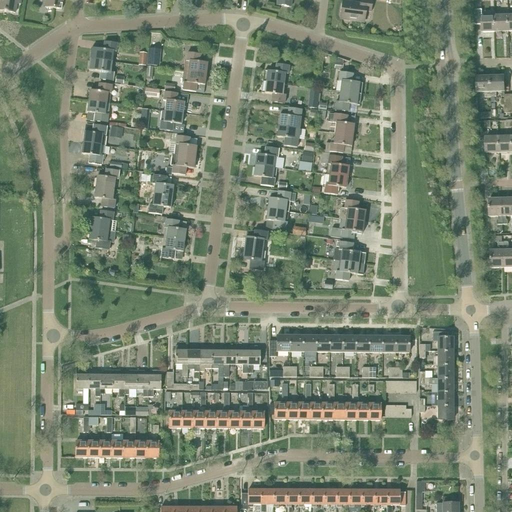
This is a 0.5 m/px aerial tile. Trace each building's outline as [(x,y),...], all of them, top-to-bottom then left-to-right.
[(21,2),(21,0),(0,0),(0,1),(0,10),(4,12),(6,12),(15,14),(17,2),(21,2)] [(45,0),(45,8),(61,10),(62,0),(45,0)] [(371,12),(372,0),(370,0),(360,0),(360,4),(344,2),(341,19),(362,22),(364,11),(371,12)] [(482,32),(495,32),(495,16),(482,17),(482,32)] [(495,32),(509,32),(508,16),(495,16),(495,32)] [(89,60),(112,63),(113,53),(115,53),(117,45),(104,43),(103,51),(91,49),(89,60)] [(148,50),(147,66),(157,67),(158,51),(148,50)] [(139,53),(138,66),(145,67),(146,54),(139,53)] [(200,55),(187,54),(186,62),(184,61),(183,72),(206,75),(207,65),(199,63),(200,55)] [(110,74),(112,63),(89,60),(88,71),(100,73),(99,80),(112,82),(113,74),(110,74)] [(264,72),(263,82),(284,85),(285,75),(287,75),(288,67),(276,65),(275,73),(264,72)] [(182,83),(183,83),(182,91),(195,93),(196,85),(204,86),(206,75),(183,72),(182,83)] [(341,82),(340,93),(360,95),(362,84),(351,83),(352,75),(339,73),(338,82),(341,82)] [(123,85),(124,78),(115,77),(114,84),(123,85)] [(491,97),(490,77),(476,78),(477,93),(484,93),(485,97),(491,97)] [(503,77),(490,77),(491,97),(496,97),(496,93),(504,92),(503,77)] [(284,85),(263,82),(261,94),(272,95),(271,103),(283,104),(284,96),(282,96),(284,85)] [(116,87),(111,87),(98,85),(97,93),(89,92),(88,102),(109,105),(111,91),(115,92),(116,87)] [(157,96),(158,90),(144,88),(143,96),(149,97),(149,95),(157,96)] [(164,112),(182,115),(184,104),(176,103),(177,95),(164,93),(163,102),(165,102),(164,112)] [(360,95),(340,93),(338,103),(335,103),(334,111),(347,113),(348,105),(359,106),(360,95)] [(93,122),(106,123),(109,105),(88,102),(87,113),(94,114),(93,122)] [(142,109),(140,129),(147,129),(150,110),(142,109)] [(280,116),(278,127),(299,130),(301,111),(288,109),(287,117),(280,116)] [(318,111),(317,120),(324,121),(325,112),(318,111)] [(161,112),(160,122),(159,130),(172,132),(173,124),(181,125),(182,115),(164,112),(161,112)] [(335,124),(334,134),(352,136),(353,126),(345,125),(346,117),(334,115),(333,124),(335,124)] [(106,128),(93,126),(85,125),(83,144),(103,146),(106,128)] [(117,127),(116,128),(108,127),(107,135),(115,136),(116,132),(121,133),(122,128),(117,127)] [(299,130),(278,127),(277,137),(284,139),(283,146),(296,148),(299,130)] [(352,136),(334,134),(333,140),(332,139),(330,141),(330,145),(325,144),(324,154),(333,155),(333,153),(342,154),(342,146),(351,147),(352,136)] [(175,146),(174,155),(195,158),(196,148),(188,147),(189,139),(176,137),(175,146)] [(499,154),(511,153),(511,143),(511,137),(499,138),(499,154)] [(486,154),(499,154),(499,138),(485,138),(486,154)] [(313,153),(314,145),(305,143),(303,151),(313,153)] [(103,146),(83,144),(81,155),(89,156),(88,164),(101,165),(102,160),(104,160),(105,155),(102,155),(103,146)] [(256,155),(254,166),(273,169),(274,158),(276,159),(277,150),(264,149),(263,157),(256,155)] [(312,153),(302,152),(301,161),(311,163),(312,153)] [(321,164),(327,165),(326,176),(346,178),(348,167),(340,166),(341,159),(333,157),(333,155),(324,154),(322,154),(321,164)] [(172,166),(172,168),(167,167),(166,175),(171,176),(172,174),(184,176),(185,168),(193,169),(195,158),(174,155),(172,155),(170,166),(172,166)] [(310,172),(311,163),(301,161),(299,161),(298,170),(310,172)] [(273,169),(254,166),(253,177),(261,178),(260,186),(273,188),(274,179),(271,179),(273,169)] [(95,188),(113,190),(115,180),(117,180),(118,172),(105,171),(104,179),(97,177),(95,188)] [(166,179),(153,177),(149,176),(148,184),(155,185),(153,195),(171,198),(173,187),(165,186),(166,179)] [(345,189),(346,178),(326,176),(328,176),(327,186),(324,186),(323,194),(336,196),(337,188),(345,189)] [(112,201),(113,190),(95,188),(94,199),(101,200),(100,208),(113,210),(114,202),(112,201)] [(294,195),(290,194),(277,193),(276,200),(268,199),(267,210),(288,213),(289,202),(293,203),(294,195)] [(170,209),(171,198),(153,195),(152,206),(149,206),(148,214),(161,216),(162,208),(170,209)] [(506,217),(511,216),(511,199),(502,200),(502,224),(507,224),(507,220),(506,220),(506,217)] [(497,224),(502,224),(502,200),(489,200),(489,217),(497,217),(497,220),(496,220),(497,224)] [(364,223),(365,212),(357,211),(358,203),(345,201),(344,210),(342,209),(340,211),(339,218),(340,220),(346,221),(364,223)] [(285,232),(286,224),(287,224),(288,213),(267,210),(266,221),(273,222),(272,230),(285,232)] [(116,222),(112,222),(113,214),(100,213),(99,220),(91,219),(90,230),(114,233),(116,222)] [(165,221),(163,239),(184,241),(185,231),(177,230),(178,223),(165,221)] [(362,234),(364,223),(346,221),(344,231),(342,231),(341,239),(354,241),(355,233),(362,234)] [(108,250),(109,245),(109,243),(109,242),(113,243),(114,233),(90,230),(88,241),(96,242),(95,249),(108,251),(108,250)] [(245,239),(244,250),(262,252),(264,242),(266,242),(267,234),(254,232),(253,240),(245,239)] [(184,241),(163,239),(161,258),(174,259),(175,252),(183,253),(184,241)] [(340,262),(364,265),(365,255),(352,253),(353,245),(340,243),(339,252),(341,252),(340,262)] [(491,269),(504,268),(503,243),(497,243),(498,247),(499,247),(499,252),(490,252),(491,269)] [(504,268),(511,268),(511,251),(507,252),(507,247),(508,247),(508,243),(503,243),(504,268)] [(262,252),(244,250),(243,261),(250,262),(249,270),(262,271),(265,253),(262,252)] [(362,276),(364,265),(340,262),(334,261),(333,272),(336,273),(335,281),(348,282),(349,274),(362,276)] [(332,290),(333,282),(324,281),(323,289),(332,290)] [(276,352),(290,352),(290,336),(276,336),(276,342),(269,342),(269,358),(276,358),(276,352)] [(290,336),(290,352),(303,352),(303,336),(290,336)] [(303,352),(316,352),(316,337),(303,336),(303,352)] [(316,337),(316,352),(329,353),(329,337),(316,337)] [(329,353),(342,353),(342,337),(329,337),(329,353)] [(342,337),(342,353),(355,353),(356,337),(342,337)] [(355,353),(369,353),(369,337),(356,337),(355,353)] [(369,337),(369,353),(382,353),(382,337),(369,337)] [(382,353),(395,353),(395,337),(382,337),(382,353)] [(395,337),(395,353),(408,353),(409,337),(395,337)] [(438,338),(438,352),(453,352),(453,338),(438,338)] [(183,351),(183,346),(175,346),(175,365),(182,365),(182,378),(187,378),(187,370),(187,351),(183,351)] [(204,370),(211,370),(212,346),(211,346),(211,351),(199,351),(199,372),(204,372),(204,370)] [(223,351),(219,351),(219,346),(212,346),(211,370),(218,370),(218,378),(223,378),(223,351)] [(228,378),(229,365),(235,365),(236,347),(227,346),(227,351),(223,351),(223,378),(228,378)] [(242,374),(247,374),(248,352),(244,352),(244,347),(236,347),(235,365),(242,365),(242,374)] [(252,347),(252,352),(248,352),(247,374),(253,374),(253,366),(260,366),(260,347),(252,347)] [(199,351),(188,351),(187,351),(187,370),(194,370),(194,372),(199,372),(199,351)] [(438,365),(453,365),(453,352),(438,352),(438,365)] [(453,379),(453,365),(438,365),(438,379),(453,379)] [(104,371),(104,376),(100,376),(100,395),(105,395),(105,390),(112,390),(112,371),(104,371)] [(112,390),(118,390),(118,399),(124,399),(124,395),(124,376),(120,376),(120,371),(112,371),(112,390)] [(124,376),(124,395),(129,395),(129,390),(136,390),(136,371),(128,371),(128,376),(124,376)] [(148,376),(144,376),(144,372),(136,371),(136,390),(143,390),(143,397),(148,397),(148,376)] [(148,376),(148,397),(153,397),(153,390),(160,390),(160,371),(152,371),(152,376),(148,376)] [(76,390),(88,390),(88,376),(76,375),(76,390)] [(88,376),(88,390),(95,390),(95,397),(100,397),(100,395),(100,376),(88,376)] [(166,390),(187,390),(187,385),(173,385),(173,378),(166,378),(166,390)] [(438,379),(438,380),(429,379),(428,385),(438,385),(438,393),(453,393),(453,379),(438,379)] [(437,406),(453,406),(453,393),(438,393),(437,406)] [(274,420),(285,420),(286,404),(274,404),(274,420)] [(286,404),(285,420),(297,420),(297,404),(286,404)] [(297,420),(309,420),(309,404),(297,404),(297,420)] [(309,404),(309,420),(321,420),(321,404),(309,404)] [(321,404),(321,420),(332,420),(332,404),(321,404)] [(344,404),(332,404),(332,420),(344,420),(344,404)] [(344,420),(356,421),(356,405),(344,404),(344,420)] [(104,405),(99,405),(99,416),(112,416),(112,411),(104,411),(104,405)] [(356,405),(356,421),(368,421),(368,405),(356,405)] [(368,405),(368,421),(379,421),(380,405),(368,405)] [(453,420),(453,406),(437,406),(437,420),(453,420)] [(124,408),(124,416),(136,416),(136,408),(124,408)] [(147,416),(147,408),(136,408),(136,416),(147,416)] [(192,412),(192,409),(181,409),(181,412),(180,428),(192,428),(192,412)] [(169,428),(180,428),(181,412),(169,412),(169,428)] [(192,428),(204,428),(204,412),(192,412),(192,428)] [(204,412),(204,428),(216,429),(216,413),(204,412)] [(216,429),(228,429),(228,413),(216,413),(216,429)] [(228,413),(228,429),(240,429),(240,413),(228,413)] [(240,429),(251,429),(252,413),(240,413),(240,429)] [(252,413),(251,429),(263,429),(263,413),(252,413)] [(75,457),(87,458),(87,442),(75,442),(75,457)] [(87,442),(87,458),(98,458),(99,442),(87,442)] [(99,442),(98,458),(110,458),(110,442),(99,442)] [(110,442),(110,458),(122,458),(122,442),(110,442)] [(122,442),(122,458),(134,458),(134,442),(122,442)] [(134,442),(134,458),(145,458),(146,443),(134,442)] [(146,443),(145,458),(157,459),(157,443),(146,443)] [(248,490),(248,494),(241,494),(241,510),(248,510),(248,507),(253,507),(253,505),(260,505),(260,508),(261,490),(248,490)] [(273,490),(261,490),(260,508),(259,511),(264,511),(265,505),(272,505),(272,508),(273,508),(273,490)] [(285,508),(286,508),(286,491),(273,490),(273,508),(278,508),(278,505),(285,505),(285,508)] [(286,491),(286,508),(290,508),(290,505),(297,505),(297,508),(298,508),(298,491),(286,491)] [(298,491),(298,508),(303,508),(303,506),(310,505),(310,508),(311,508),(311,491),(298,491)] [(311,491),(311,508),(315,508),(315,506),(322,506),(322,508),(323,508),(323,491),(311,491)] [(323,491),(323,508),(328,508),(328,505),(335,505),(335,508),(336,508),(336,491),(323,491)] [(336,491),(336,508),(341,508),(341,505),(348,506),(348,508),(348,491),(336,491)] [(348,491),(348,508),(353,508),(353,506),(360,506),(361,491),(348,491)] [(361,491),(360,506),(360,508),(361,508),(366,508),(366,506),(373,506),(373,491),(361,491)] [(373,491),(373,506),(373,508),(379,509),(379,506),(386,506),(386,491),(373,491)] [(386,491),(386,506),(386,508),(391,509),(391,506),(405,506),(405,492),(386,491)]
